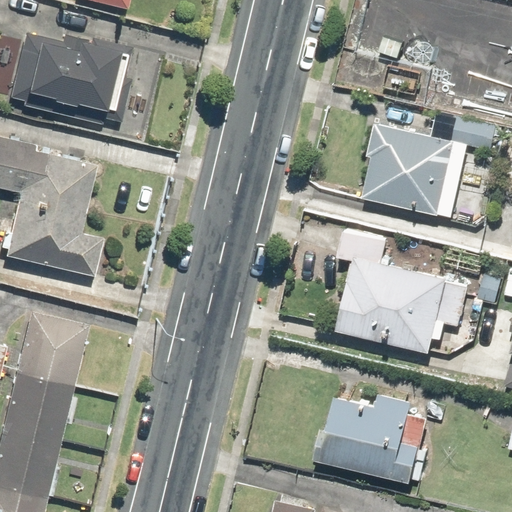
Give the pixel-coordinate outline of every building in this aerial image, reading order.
[(136,81),(127,78),(135,46),(81,32),(78,42),(26,29),(9,95),(125,125),(136,81)] [(480,159),(467,156),(476,117),(460,113),(455,134),(384,118),(367,194),(455,213),(461,185),(474,188),(480,159)] [(500,120),(480,117),(477,143),(497,146),(500,120)] [(101,162),(0,134),(0,184),(23,190),(8,248),(94,271),(105,230),(84,225),(101,162)] [(473,277),(389,257),(395,231),(348,220),(340,251),(358,256),(342,322),(435,345),(442,316),(462,321),(473,277)] [(0,511),(42,511),(91,324),(34,309),(0,442),(0,511)] [(0,378),(8,342),(0,339),(0,378)] [(384,395),(338,386),(324,458),(425,477),(432,438),(411,434),(419,394),(386,388),(384,395)] [(318,511),(320,506),(283,496),(278,511),(318,511)]
